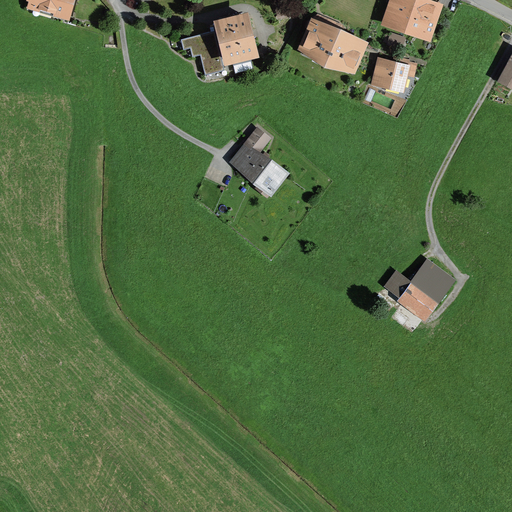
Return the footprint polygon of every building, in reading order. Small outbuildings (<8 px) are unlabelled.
[(25,0),(24,9),(48,17),(50,9),(69,15),(73,0),(25,0)] [(413,0),(395,0),(389,20),(424,33),(433,6),(413,0)] [(253,51),(245,19),(243,19),(242,14),(220,20),(221,25),(220,25),(221,29),(181,39),(183,49),(190,48),(192,57),(200,55),(205,75),(224,70),(221,55),(227,53),(228,57),(229,57),(230,62),(252,56),(251,52),(253,51)] [(315,25),(305,47),(315,51),(314,55),(339,66),(341,62),(351,66),(361,43),(338,34),(339,32),(338,25),(317,16),(309,22),(315,25)] [(380,61),(375,81),(400,87),(404,70),(413,72),(415,64),(406,62),(407,60),(395,57),(393,64),(380,61)] [(511,57),(500,78),(511,84),(511,57)] [(284,173),(267,159),(252,150),(255,146),(260,149),(268,138),(257,129),(233,159),(261,182),(257,187),(267,195),(284,173)] [(419,276),(402,298),(424,315),(441,292),(419,276)]
